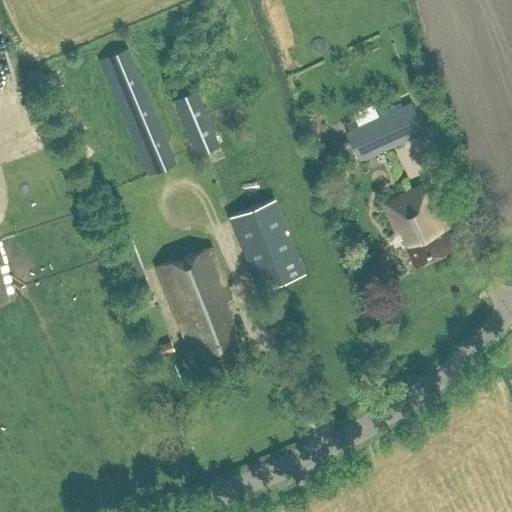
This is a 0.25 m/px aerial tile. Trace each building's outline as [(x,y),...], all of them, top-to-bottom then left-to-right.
[(98,57),(148,174),(176,162),(127,46),(98,57)] [(173,98),(197,153),(219,144),(196,88),(173,98)] [(347,130),(361,159),(427,128),(412,100),(347,130)] [(384,202),(398,231),(402,229),(408,243),(405,244),(414,264),(454,245),(445,227),(448,226),(428,182),(384,202)] [(229,213),(259,289),(304,270),(275,196),(229,213)] [(196,339),(204,359),(241,344),(225,302),(232,299),(219,267),(213,269),(208,256),(213,254),(209,245),(156,266),(187,343),(196,339)]
